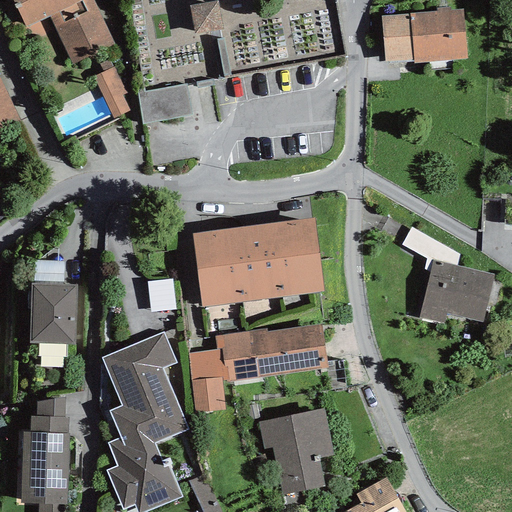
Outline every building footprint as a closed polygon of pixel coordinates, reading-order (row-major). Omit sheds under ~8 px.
[(49,16),(72,65),(114,44),(92,0),(12,0),(26,28),(49,16)] [(217,1),(189,6),(194,34),(223,30),(217,1)] [(437,12),(409,14),(413,60),(413,63),(467,59),(463,9),(450,10),(450,7),(436,8),(437,12)] [(413,60),(409,14),(381,17),(385,62),(413,60)] [(223,77),(230,75),(223,38),(216,40),(223,77)] [(103,72),(113,68),(109,60),(99,65),(103,72)] [(113,118),(129,111),(121,95),(126,93),(114,67),(113,68),(103,72),(93,77),(113,118)] [(0,133),(21,124),(0,78),(0,133)] [(186,84),(138,93),(143,124),(192,115),(186,84)] [(314,219),(192,234),(202,306),(323,292),(314,219)] [(33,284),(63,284),(63,262),(34,261),(33,284)] [(435,264),(423,315),(482,332),(498,282),(435,264)] [(172,279),(147,282),(151,312),(176,309),(172,279)] [(30,283),(29,343),(75,345),(77,285),(63,284),(33,284),(30,283)] [(266,329),(214,336),(216,350),(187,354),(195,414),(226,410),(222,380),(226,380),(226,382),(327,368),(321,325),(267,332),(266,329)] [(105,470),(122,510),(134,505),(137,511),(145,511),(182,497),(166,459),(162,461),(155,444),(188,430),(163,369),(176,363),(163,332),(100,358),(121,406),(108,411),(119,438),(107,443),(116,466),(105,470)] [(36,417),(64,418),(65,397),(37,402),(36,417)] [(324,408),(257,422),(263,450),(272,448),(281,495),(325,486),(319,459),(333,456),(324,408)] [(67,505),(69,434),(67,433),(68,418),(64,418),(36,417),(30,417),(30,432),(22,432),(20,503),(38,504),(38,511),(64,511),(64,505),(67,505)] [(202,511),(221,511),(203,474),(188,482),(202,511)] [(405,511),(386,478),(356,495),(361,503),(344,511),(405,511)]
